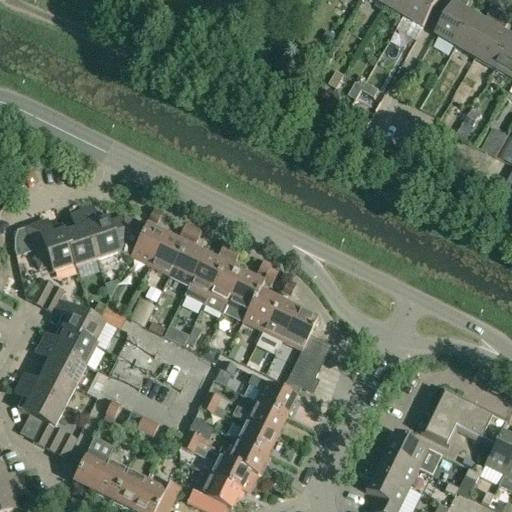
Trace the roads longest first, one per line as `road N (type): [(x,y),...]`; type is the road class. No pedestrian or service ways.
road 1 (residential): [(67,473),(111,390),(181,423),(208,369),(131,332)]
road 2 (residential): [(359,408),(406,430),(432,381),(445,379),(507,409),(511,400)]
road 3 (unclassified): [(274,234),(119,159)]
road 4 (unclassified): [(274,234),(342,308),(394,338)]
road 5 (residential): [(119,159),(98,200),(40,202),(0,233)]
road 6 (unclassified): [(413,298),(274,234)]
road 7 (unclassified): [(119,159),(0,103)]
road 8 (unclassified): [(394,338),(511,367)]
